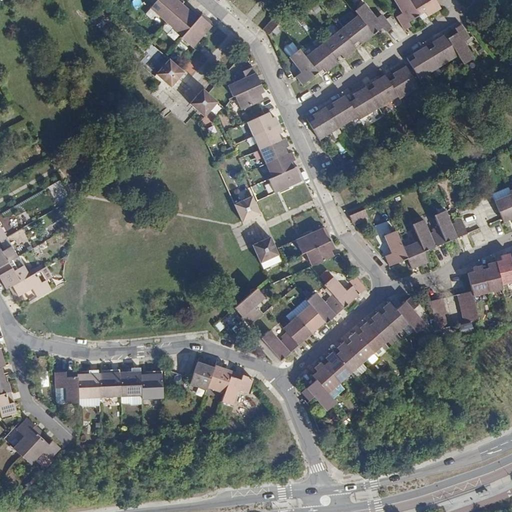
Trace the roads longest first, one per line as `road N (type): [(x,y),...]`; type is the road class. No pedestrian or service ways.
road 1 (residential): [(386,283),(333,220),(255,44),(206,0)]
road 2 (residential): [(0,306),(17,336),(34,343),(99,354),(203,346),(260,365),(280,383)]
road 3 (secondary): [(511,441),(395,479),(322,491)]
road 4 (secondary): [(324,510),(399,498),(511,458)]
road 5 (secondary): [(322,491),(139,511)]
road 6 (residential): [(280,383),(386,283)]
road 7 (residential): [(386,283),(432,279),(511,239)]
